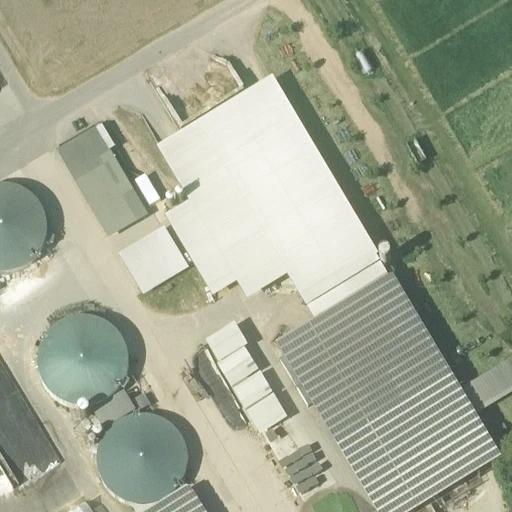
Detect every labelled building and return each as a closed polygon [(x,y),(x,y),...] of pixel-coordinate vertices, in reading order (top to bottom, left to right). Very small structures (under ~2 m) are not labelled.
[(0,0),(0,19),(47,99),(85,77),(40,0),(0,0)] [(382,269),(273,84),(197,129),(287,282),(306,314),(378,271),(382,269)] [(287,282),(197,129),(157,153),(189,208),(165,222),(213,302),(237,288),(247,306),(287,282)] [(103,237),(142,215),(94,132),(55,154),(103,237)] [(16,192),(0,190),(0,277),(10,278),(25,272),(38,261),(45,246),(46,231),(42,215),(31,201),(16,192)] [(142,215),(103,237),(106,243),(145,220),(142,215)] [(119,264),(165,236),(162,231),(116,258),(119,264)] [(138,295),(184,267),(165,236),(119,264),(138,295)] [(184,267),(138,295),(141,300),(187,272),(184,267)] [(378,271),(306,314),(318,334),(387,293),(390,291),(378,271)] [(289,351),(384,511),(414,511),(490,468),(466,428),(450,401),(387,293),(318,334),(289,351)] [(28,298),(1,314),(15,338),(43,322),(28,298)] [(96,325),(78,324),(62,329),(48,340),(40,356),(39,373),(44,390),(55,403),(71,411),(88,413),(105,408),(118,397),(126,381),(128,364),(123,347),(112,333),(96,325)] [(246,350),(232,328),(203,345),(217,368),(243,352),(246,350)] [(243,352),(217,368),(215,369),(258,438),(285,421),(243,352)] [(511,364),(450,401),(466,428),(511,401),(511,364)] [(124,397),(92,416),(104,435),(136,416),(124,397)] [(154,423),(137,421),(120,426),(107,438),(98,453),(97,471),(102,487),(113,501),(129,509),(146,510),(163,505),(177,494),(185,478),(186,461),(181,444),(170,431),(154,423)] [(312,511),(339,511),(342,511),(332,488),(307,499),(312,511)]
